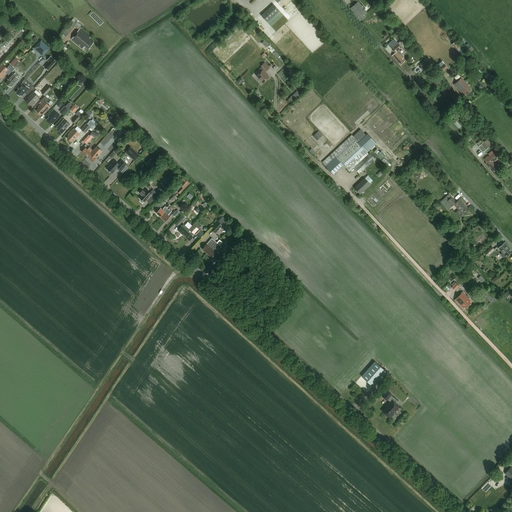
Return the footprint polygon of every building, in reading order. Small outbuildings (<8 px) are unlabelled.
[(358,2),(350,8),(357,16),(358,16),(360,19),(361,18),(362,19),(366,15),(365,14),(367,13),(358,2)] [(279,11),(273,4),(261,15),(267,22),(279,11)] [(78,30),(81,26),(73,18),(60,33),(65,36),(66,35),(74,26),(78,30)] [(85,46),(88,49),(94,42),(89,39),(90,37),(80,29),(71,39),(82,48),(85,46)] [(397,43),(391,48),(395,53),(392,56),(399,64),(400,63),(401,64),(405,61),(401,56),(402,56),(397,51),(401,48),(397,43)] [(10,65),(14,68),(19,62),(15,59),(10,65)] [(28,61),(22,68),(29,74),(35,67),(28,61)] [(448,68),(441,61),(434,67),(438,71),(436,72),(438,75),(440,74),(441,74),(448,68)] [(265,63),(261,66),(262,67),(260,69),(262,71),(256,76),(263,83),(269,77),(264,72),(266,71),(269,68),(265,63)] [(0,66),(0,77),(1,78),(9,70),(3,64),(0,66)] [(19,79),(17,78),(19,76),(15,73),(14,74),(13,74),(8,79),(9,80),(6,84),(9,87),(10,86),(11,87),(19,79)] [(470,92),(469,90),(471,89),(461,78),(454,85),(463,95),(465,94),(466,95),(470,92)] [(29,88),(23,83),(17,89),(18,90),(16,93),(21,97),(29,88)] [(51,89),(48,86),(41,93),(45,96),(51,89)] [(297,91),(286,101),(290,105),(300,95),(297,91)] [(30,105),(31,105),(32,105),(39,97),(33,92),(28,98),(29,98),(26,102),(30,105)] [(42,115),(50,106),(46,103),(49,100),(45,96),(40,101),(42,102),(38,106),(39,107),(36,111),(40,115),(41,114),(42,115)] [(64,106),(59,112),(63,115),(68,110),(67,109),(69,107),(67,104),(65,107),(64,106)] [(48,116),(49,117),(46,120),(50,124),(51,123),(52,124),(60,116),(53,110),(48,116)] [(75,124),(80,118),(77,115),(72,121),(75,124)] [(57,127),(58,128),(57,129),(60,132),(61,131),(63,132),(70,125),(64,119),(57,127)] [(88,128),(89,129),(91,131),(96,126),(98,124),(92,119),(91,121),(90,120),(87,124),(90,127),(88,128)] [(81,129),(85,133),(89,129),(88,128),(90,127),(87,124),(86,123),(81,129)] [(80,134),(74,129),(68,135),(69,136),(67,138),(71,142),(71,141),(72,142),(80,134)] [(360,130),(353,136),(352,135),(322,162),(330,171),(340,162),(348,170),(367,152),(366,150),(359,143),(358,142),(366,135),(360,130)] [(319,131),(313,136),(317,140),(322,135),(319,131)] [(483,141),(479,145),(484,151),(488,147),(483,141)] [(97,146),(96,147),(93,150),(87,157),(93,162),(96,158),(102,151),(97,146)] [(134,161),(140,155),(130,146),(125,152),(134,161)] [(93,150),(90,148),(89,147),(87,150),(85,148),(82,152),(87,157),(93,150)] [(484,159),(487,162),(485,163),(492,172),(494,171),(495,172),(498,169),(500,167),(495,161),(499,158),(496,155),(492,151),(488,154),(489,155),(488,157),(487,156),(484,159)] [(375,159),(370,153),(354,168),(359,174),(364,169),(375,159)] [(114,160),(112,163),(109,167),(107,169),(112,174),(118,167),(121,170),(126,165),(122,160),(118,164),(114,160)] [(178,192),(180,194),(190,183),(183,177),(181,179),(183,181),(180,185),(183,188),(178,192)] [(354,188),(360,194),(370,184),(364,178),(354,188)] [(141,195),(139,197),(144,203),(150,196),(153,199),(157,194),(153,189),(150,193),(146,189),(144,192),(142,190),(139,193),(141,195)] [(173,197),(168,201),(171,205),(176,200),(173,197)] [(451,197),(446,202),(451,207),(454,205),(459,210),(456,213),(459,216),(460,217),(462,215),(462,214),(468,208),(464,204),(466,202),(462,197),(456,202),(451,197)] [(161,217),(168,210),(167,209),(170,206),(168,203),(163,209),(161,207),(163,205),(162,204),(164,202),(161,199),(156,205),(159,209),(156,213),(161,217)] [(168,210),(161,217),(166,222),(170,217),(168,215),(170,212),(168,210)] [(222,226),(218,222),(211,230),(216,234),(222,226)] [(184,235),(194,225),(194,224),(189,229),(184,224),(178,230),(184,235)] [(194,225),(184,235),(189,240),(192,237),(190,235),(193,233),(194,234),(198,229),(194,225)] [(200,230),(195,235),(200,239),(204,234),(200,230)] [(207,253),(216,243),(212,238),(202,249),(207,253)] [(216,243),(207,253),(212,258),(221,247),(216,243)] [(504,243),(498,248),(502,252),(500,254),(503,258),(506,255),(507,256),(511,253),(508,250),(509,248),(504,243)] [(223,254),(228,249),(225,246),(220,251),(223,254)] [(494,250),(491,247),(484,253),(487,256),(494,250)] [(463,308),(464,307),(465,309),(471,303),(470,302),(471,301),(463,292),(455,300),(463,308)] [(361,377),(372,387),(386,372),(374,362),(361,377)] [(394,415),(393,414),(399,407),(396,404),(398,402),(391,396),(392,395),(387,391),(382,396),(387,401),(388,400),(390,402),(386,406),(387,406),(382,412),(389,418),(391,417),(392,417),(394,415)]
